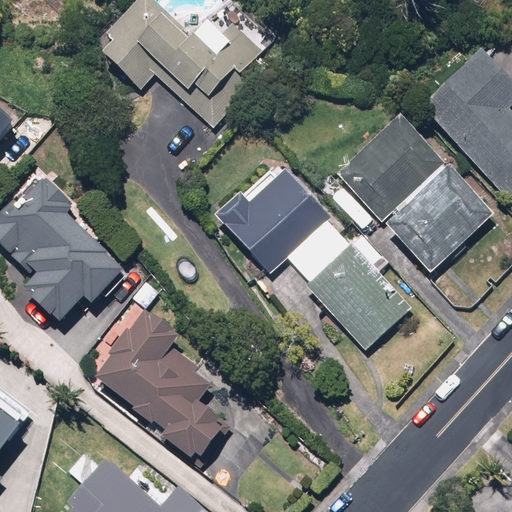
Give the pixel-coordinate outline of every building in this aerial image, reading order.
[(139,0),(100,44),(108,51),(97,64),(134,97),(151,78),(211,132),(226,116),(209,100),(230,78),(236,83),(259,57),(240,39),(250,28),(233,12),(216,30),(210,25),(185,53),(175,44),(181,37),(139,0)] [(511,94),(474,57),(416,115),(508,208),(511,204),(511,123),(506,117),(511,111),(511,94)] [(0,148),(14,134),(0,120),(0,148)] [(397,121),(333,179),(377,227),(393,212),(440,169),(397,121)] [(440,169),(393,212),(399,219),(383,233),(426,281),(489,224),(440,169)] [(285,261),(326,223),(283,177),(247,210),(238,200),(213,223),(265,279),(285,261)] [(34,180),(0,216),(0,257),(29,285),(17,298),(54,332),(77,307),(88,316),(122,280),(63,226),(73,215),(34,180)] [(130,203),(117,215),(136,237),(150,225),(130,203)] [(361,357),(409,312),(377,277),(386,269),(360,241),(351,250),(326,223),(285,261),(307,285),(300,292),(361,357)] [(177,341),(141,317),(90,393),(157,437),(153,443),(197,472),(227,426),(200,408),(211,390),(196,380),(199,375),(168,355),(177,341)] [(0,425),(0,452),(13,438),(0,425)] [(85,493),(66,511),(187,511),(173,499),(160,511),(143,511),(83,456),(66,475),(85,493)]
